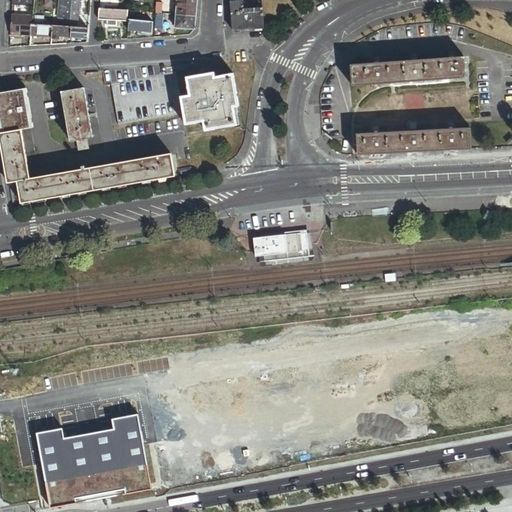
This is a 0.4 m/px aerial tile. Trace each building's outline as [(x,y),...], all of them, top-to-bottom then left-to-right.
[(59,0),(58,25),(77,27),(79,0),(59,0)] [(196,17),(197,0),(177,0),(176,15),(196,17)] [(244,1),(231,2),(233,31),(265,29),(263,9),(244,10),(244,1)] [(127,21),(128,10),(99,9),(99,19),(107,20),(117,20),(127,21)] [(11,34),(32,36),(32,25),(33,17),(11,15),(11,34)] [(195,29),(196,17),(176,15),(175,28),(195,29)] [(133,20),(130,20),(128,31),(152,33),(153,22),(139,21),(133,20)] [(52,37),(52,26),(32,25),(32,36),(52,37)] [(70,38),(71,27),(52,26),(52,37),(51,39),(60,40),(60,37),(70,38)] [(87,39),(88,28),(71,27),(70,38),(87,39)] [(351,65),(353,86),(466,78),(465,57),(351,65)] [(125,124),(183,114),(180,98),(176,72),(110,84),(118,125),(125,124)] [(185,126),(203,123),(204,131),(237,125),(234,107),(238,106),(233,73),(215,76),(215,73),(187,78),(190,96),(180,98),(183,114),(185,126)] [(0,132),(20,129),(30,127),(23,88),(0,91),(0,132)] [(88,115),(83,89),(62,92),(70,141),(77,140),(79,150),(88,148),(86,138),(92,137),(89,119),(88,115)] [(29,179),(20,129),(0,132),(0,140),(7,182),(17,180),(21,203),(175,176),(171,154),(84,169),(84,167),(81,168),(81,170),(29,179)] [(357,135),(358,155),(471,149),(470,129),(357,135)] [(314,258),(311,233),(301,234),(303,252),(265,256),(265,257),(259,258),(260,268),(309,263),(309,262),(310,262),(311,262),(312,261),(313,260),(313,259),(314,259),(314,258)] [(263,238),(253,239),(255,258),(259,258),(265,257),(265,256),(303,252),(301,234),(263,238)] [(385,275),(386,282),(395,281),(394,274),(385,275)] [(64,429),(37,434),(51,507),(152,487),(138,414),(112,419),(114,429),(66,438),(64,429)]
